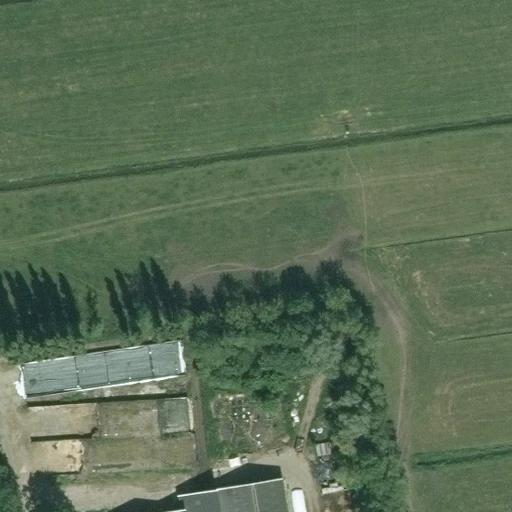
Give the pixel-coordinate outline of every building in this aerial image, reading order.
[(169,398),(170,408),(183,407),(183,388),(136,389),(137,398),(169,398)] [(315,464),(331,463),(330,448),(314,449),(315,464)] [(323,489),(337,488),(336,476),(322,476),(323,489)] [(288,511),(282,478),(223,488),(226,511),(288,511)] [(203,506),(167,511),(226,511),(223,488),(200,491),(203,506)] [(359,511),(359,497),(320,498),(320,511),(359,511)]
